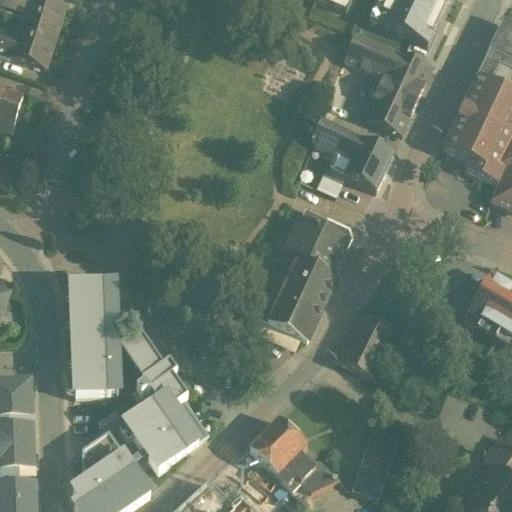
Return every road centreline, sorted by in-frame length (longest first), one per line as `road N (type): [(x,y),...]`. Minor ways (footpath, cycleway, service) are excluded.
road 1 (tertiary): [(391,218),(314,366),(166,511)]
road 2 (tertiary): [(11,243),(44,317),(53,511)]
road 3 (residential): [(103,0),(45,205),(29,233),(11,243)]
road 4 (tertiary): [(488,0),(391,218)]
road 5 (residential): [(391,218),(511,256)]
